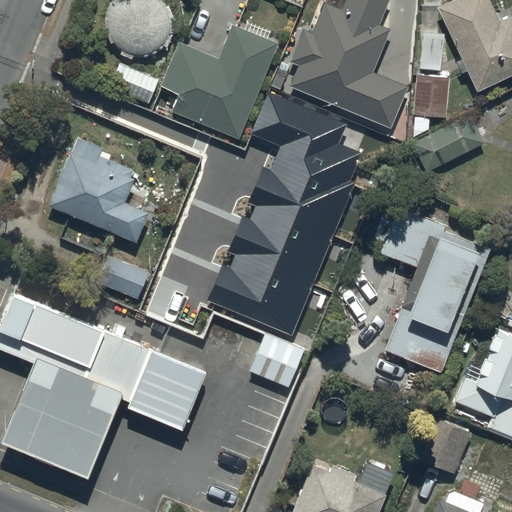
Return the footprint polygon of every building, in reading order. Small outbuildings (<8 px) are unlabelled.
[(136,58),(139,58),(141,58),(144,58),(147,57),(150,56),(153,55),(156,54),(158,52),(161,51),(163,49),(165,46),(167,44),(168,42),(170,39),(171,36),(172,33),(172,30),(173,28),(173,25),(173,22),(173,19),(172,16),(171,13),(170,10),(169,7),(167,5),(165,3),(163,0),(114,0),(113,2),(111,4),(110,7),(108,9),(107,12),(106,15),(105,18),(105,21),(105,24),(105,27),(105,30),(106,33),(107,35),(108,38),(109,41),(111,43),(113,46),(115,48),(117,50),(119,52),(122,53),(124,55),(127,56),(130,57),(133,58),(136,58)] [(290,88),(392,129),(409,87),(374,73),(391,30),(380,25),(390,0),(347,0),(343,10),(325,3),(313,34),(304,30),(291,63),(299,66),(290,88)] [(478,93),(511,77),(511,17),(500,22),(489,0),(455,0),(438,8),(478,93)] [(172,112),(240,140),(279,44),(233,25),(219,59),(179,42),(161,86),(180,94),(172,112)] [(421,69),(441,71),(445,35),(424,33),(421,69)] [(158,79),(120,64),(109,89),(147,104),(158,79)] [(414,116),(447,118),(450,78),(417,75),(414,116)] [(208,302),(293,337),(356,183),(352,181),(363,154),(340,144),(348,125),(269,92),(251,135),(281,147),(271,171),(263,167),(248,203),(257,207),(251,219),(243,216),(228,253),(236,256),(231,268),(223,265),(208,302)] [(413,144),(427,173),(486,144),(471,115),(413,144)] [(50,207),(137,243),(150,213),(126,203),(136,180),(131,178),(134,171),(100,157),(104,149),(78,138),(50,207)] [(385,351),(442,374),(491,251),(446,232),(448,227),(401,208),(382,254),(418,269),(385,351)] [(98,284),(138,300),(149,273),(109,256),(98,284)] [(158,286),(145,317),(202,340),(214,308),(158,286)] [(207,375),(13,296),(0,327),(0,349),(36,364),(23,395),(2,445),(90,480),(110,431),(123,400),(131,404),(129,410),(184,432),(207,375)] [(488,430),(511,440),(511,336),(500,331),(478,384),(466,379),(456,403),(493,418),(488,430)] [(251,372),(289,388),(305,351),(266,335),(251,372)] [(419,461),(455,475),(471,434),(435,420),(419,461)] [(381,511),(387,496),(355,483),(358,476),(333,466),(330,473),(314,466),(294,511),(381,511)] [(491,511),(489,511),(488,511),(467,511),(440,501),(435,511),(491,511)]
